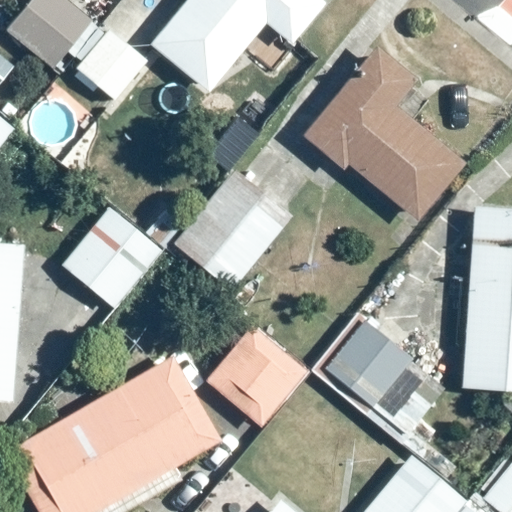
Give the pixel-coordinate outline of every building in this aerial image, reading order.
[(91,21),(67,0),(31,0),(26,2),(2,28),(47,69),(91,21)] [(321,4),(316,0),(179,0),(145,42),(205,91),(262,22),(289,44),(321,4)] [(144,60),(103,29),(71,71),(112,102),(144,60)] [(413,80),(372,47),(303,130),(414,221),(460,164),(391,107),(413,80)] [(0,137),(9,126),(0,119),(0,137)] [(280,225),(224,182),(178,242),(233,285),(280,225)] [(158,251),(106,206),(58,262),(110,306),(158,251)] [(511,208),(472,206),(459,388),(511,391),(511,208)] [(19,243),(0,242),(0,401),(10,402),(19,243)] [(444,388),(353,314),(314,362),(343,386),(404,436),(444,388)] [(303,372),(248,325),(202,379),(257,426),(303,372)] [(217,441),(168,357),(2,453),(36,511),(120,511),(172,482),(166,471),(217,441)] [(511,511),(511,448),(476,494),(498,511),(511,511)] [(455,511),(465,500),(405,454),(359,511),(455,511)] [(480,511),(465,500),(455,511),(480,511)] [(289,511),(275,501),(266,511),(289,511)]
